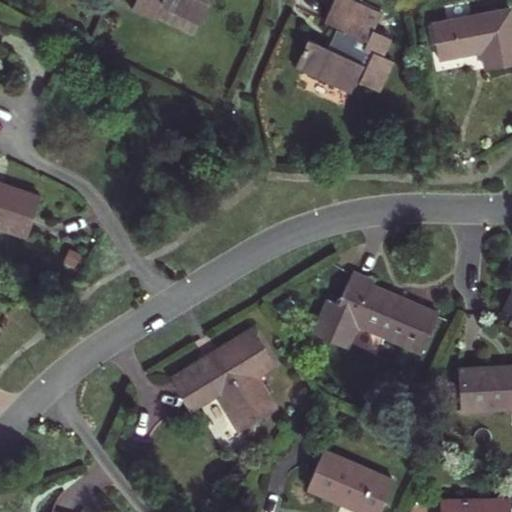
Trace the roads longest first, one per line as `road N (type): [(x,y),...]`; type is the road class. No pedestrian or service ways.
road 1 (residential): [(166,305),(266,245),(342,217),(511,207)]
road 2 (residential): [(18,120),(38,157),(103,200),(166,305)]
road 3 (residential): [(146,511),(49,385)]
road 4 (residential): [(49,385),(166,305)]
